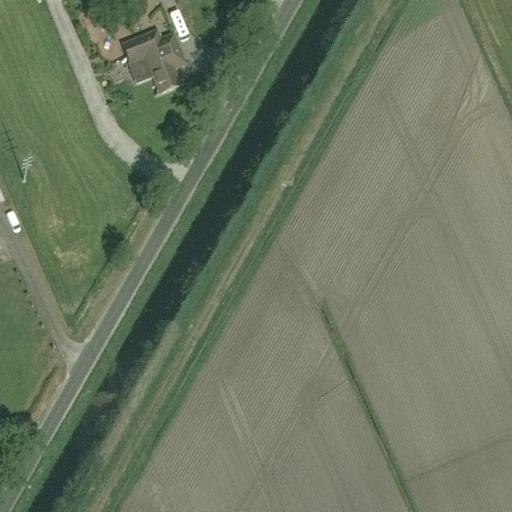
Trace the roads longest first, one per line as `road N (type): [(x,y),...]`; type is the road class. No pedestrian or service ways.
road 1 (track): [(92,511),(388,0)]
road 2 (unclassified): [(0,511),(288,0)]
